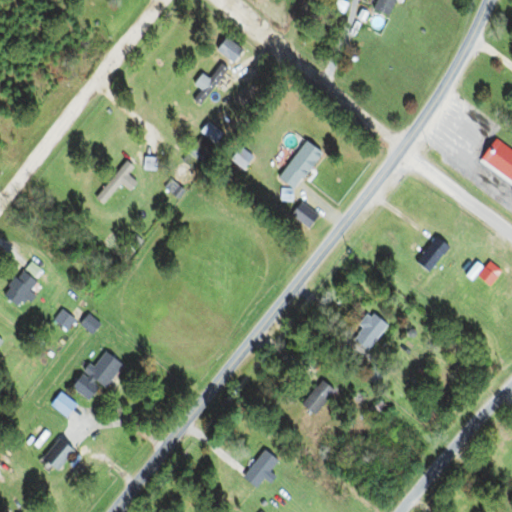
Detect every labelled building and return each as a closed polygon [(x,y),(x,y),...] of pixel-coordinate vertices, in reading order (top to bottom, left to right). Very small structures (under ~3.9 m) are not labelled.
[(373,0),(369,12),(386,18),(392,0),(373,0)] [(212,50),(229,64),(239,52),(222,38),(212,50)] [(205,80),(198,74),(189,85),(197,92),(189,101),(198,108),(226,71),(217,64),(205,80)] [(212,143),(218,132),(203,124),(197,134),(212,143)] [(511,154),(492,139),(474,162),(511,190),(511,192),(508,197),(511,199),(511,154)] [(190,171),(198,161),(187,151),(179,161),(190,171)] [(140,171),(153,171),(153,159),(140,159),(140,171)] [(91,200),(98,206),(130,168),(122,161),(91,200)] [(412,266),(427,276),(445,247),(429,238),(412,266)] [(467,282),(475,277),(482,287),(497,276),(487,263),(478,270),(474,265),(461,274),(467,282)] [(0,298),(13,309),(33,282),(17,271),(0,293),(0,298)] [(383,326),(367,314),(348,341),(364,353),(383,326)] [(87,334),(95,325),(84,316),(76,325),(87,334)] [(87,405),(117,365),(100,352),(89,368),(84,364),(65,388),(87,405)] [(331,392),(317,381),(296,406),(310,417),(331,392)] [(62,418),(72,405),(57,393),(47,406),(62,418)] [(40,465),(49,474),(70,453),(61,444),(40,465)] [(266,485),(272,478),(266,473),(274,463),(260,451),(238,479),(252,491),(260,480),(266,485)]
